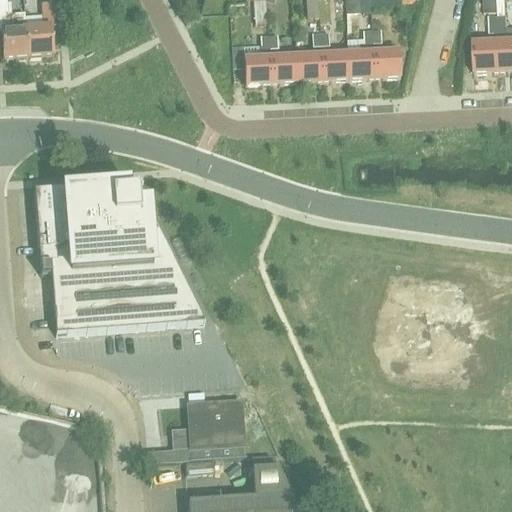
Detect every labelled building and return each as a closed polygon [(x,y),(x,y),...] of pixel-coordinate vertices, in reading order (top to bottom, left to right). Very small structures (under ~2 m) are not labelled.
[(24,14),(7,16),(5,0),(0,0),(0,34),(2,62),(27,60),(25,31),(25,28),(24,14)] [(371,16),(370,7),(369,0),(343,0),(345,18),(371,16)] [(496,0),(484,0),(485,17),(497,17),(497,10),(496,0)] [(50,29),(59,28),(57,4),(44,5),(46,29),(40,30),(39,27),(25,28),(25,31),(27,60),(53,58),(50,29)] [(264,4),(253,5),(255,28),(265,27),(264,4)] [(497,19),(498,37),(506,36),(505,18),(497,19)] [(490,37),(498,37),(497,19),(489,19),(490,37)] [(373,56),(372,47),(371,33),(363,34),(364,50),(358,50),(359,57),(347,57),(348,84),(374,82),(373,56)] [(371,33),(372,47),(380,47),(379,33),(371,33)] [(320,36),(320,50),(328,49),(328,35),(320,36)] [(313,50),(320,50),(320,36),(312,36),(313,50)] [(261,53),(269,52),(268,38),(260,39),(261,53)] [(268,38),(269,52),(277,52),(276,38),(268,38)] [(511,45),(499,46),(500,76),(511,75),(511,45)] [(474,77),(500,76),(499,46),(473,47),(474,77)] [(373,56),(374,82),(400,81),(398,55),(373,56)] [(322,85),(348,84),(347,57),(321,59),(322,85)] [(296,86),(322,85),(321,59),(295,60),(296,86)] [(271,87),(296,86),(295,60),(269,61),(271,87)] [(245,89),(271,87),(269,61),(244,63),(245,89)] [(55,339),(204,327),(154,229),(149,230),(147,209),(138,210),(137,197),(126,198),(126,191),(85,194),(85,190),(34,194),(40,270),(50,269),(55,339)] [(150,469),(244,463),(240,406),(187,409),(190,453),(173,454),(173,456),(149,458),(150,469)] [(297,511),(291,498),(271,459),(251,461),(253,501),(187,506),(187,511),(297,511)]
